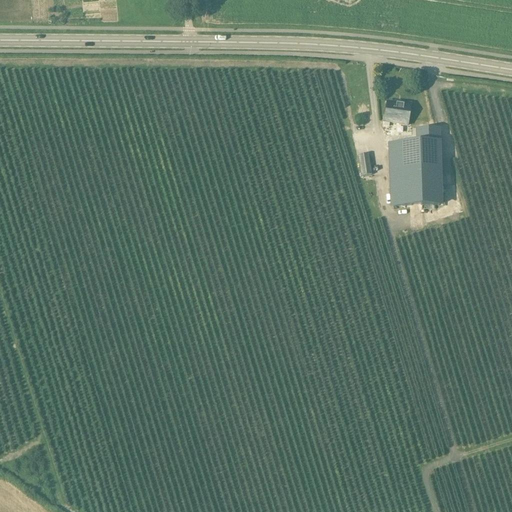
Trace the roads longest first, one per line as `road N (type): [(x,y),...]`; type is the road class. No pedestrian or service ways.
road 1 (secondary): [(511,69),(315,44),(190,42)]
road 2 (secondary): [(190,42),(0,40)]
